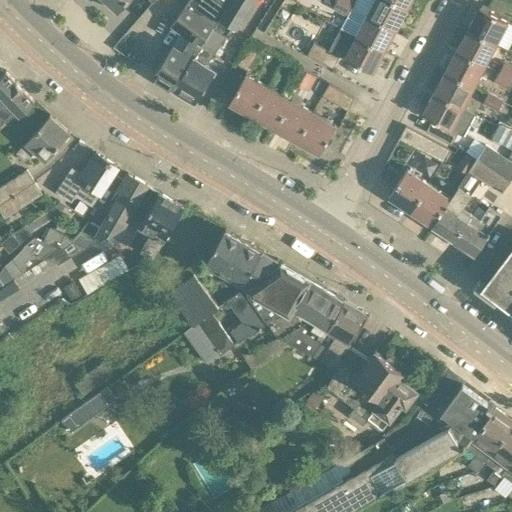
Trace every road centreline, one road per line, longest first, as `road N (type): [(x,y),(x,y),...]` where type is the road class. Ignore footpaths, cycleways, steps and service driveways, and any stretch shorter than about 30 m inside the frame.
road 1 (tertiary): [(326,235),(99,92),(0,0)]
road 2 (residential): [(326,235),(452,0)]
road 3 (tertiary): [(511,371),(326,235)]
